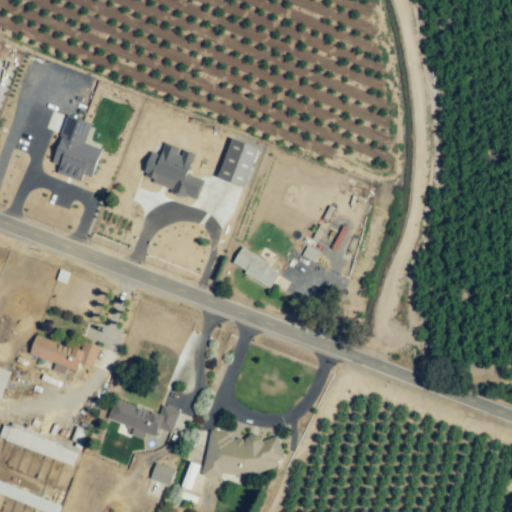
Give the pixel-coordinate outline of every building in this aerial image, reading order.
[(90,123),(66,115),(51,163),(59,165),(56,174),(81,181),(83,175),(92,178),(101,149),(84,144),(90,123)] [(217,178),(244,187),(258,148),(231,139),(217,178)] [(187,175),(194,154),(180,150),(180,149),(163,144),(160,155),(151,152),(142,180),(196,198),(202,179),(187,175)] [(318,251),(305,247),(302,257),(315,261),(318,251)] [(280,271),(241,248),(230,265),(269,289),(280,271)] [(28,354),(54,363),(51,370),(64,374),(66,368),(76,371),(79,363),(92,368),(100,347),(83,341),(80,351),(35,336),(28,354)] [(0,397),(10,372),(0,368),(0,397)] [(171,433),(179,411),(161,405),(158,415),(114,400),(108,419),(131,428),(129,435),(142,439),(144,433),(155,437),(158,429),(171,433)] [(0,440),(74,465),(86,431),(78,428),(72,444),(10,424),(10,427),(2,425),(0,430),(0,440)] [(202,476),(221,479),(221,474),(243,477),(278,467),(276,461),(283,459),(277,436),(260,441),(259,435),(255,435),(246,438),(209,432),(202,476)] [(198,465),(189,462),(180,486),(189,490),(198,465)] [(169,486),(174,470),(155,463),(149,479),(169,486)] [(0,493),(13,499),(17,489),(0,482),(0,493)] [(44,511),(57,511),(60,504),(25,494),(23,501),(29,503),(28,507),(44,511)]
